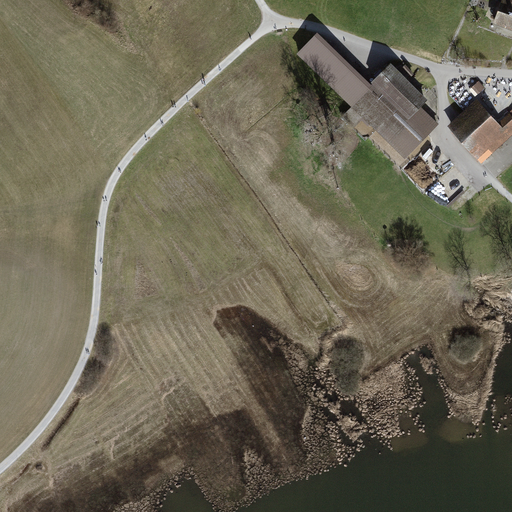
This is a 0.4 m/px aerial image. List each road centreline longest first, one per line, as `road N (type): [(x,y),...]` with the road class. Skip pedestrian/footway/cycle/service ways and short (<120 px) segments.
road 1 (track): [(0,469),(56,408),(81,363),(96,305),(103,210),(119,169),(272,22)]
road 2 (track): [(272,22),(310,25),(444,68)]
